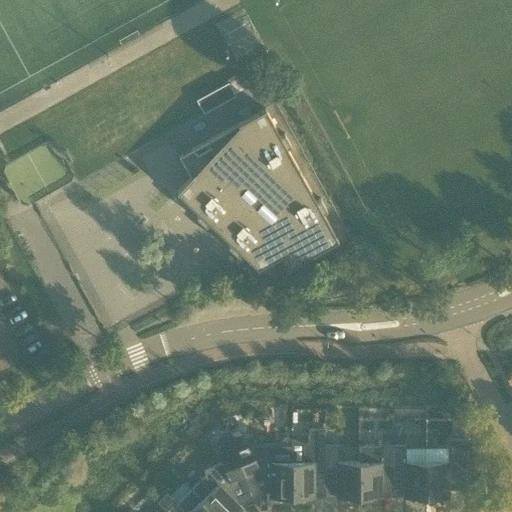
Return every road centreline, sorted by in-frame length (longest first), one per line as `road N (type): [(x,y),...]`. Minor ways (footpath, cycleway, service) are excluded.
road 1 (tertiary): [(0,430),(103,373),(188,339),(337,327)]
road 2 (residential): [(511,443),(451,323)]
